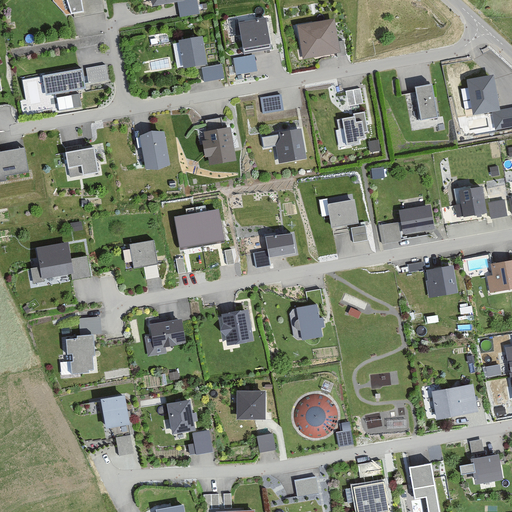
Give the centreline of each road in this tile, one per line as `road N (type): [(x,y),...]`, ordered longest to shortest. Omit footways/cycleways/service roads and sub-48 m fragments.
road 1 (residential): [(511,234),(111,305)]
road 2 (residential): [(511,425),(250,472),(112,477)]
road 3 (residential): [(484,28),(455,53),(124,112)]
road 4 (residential): [(124,112),(111,39),(14,55)]
